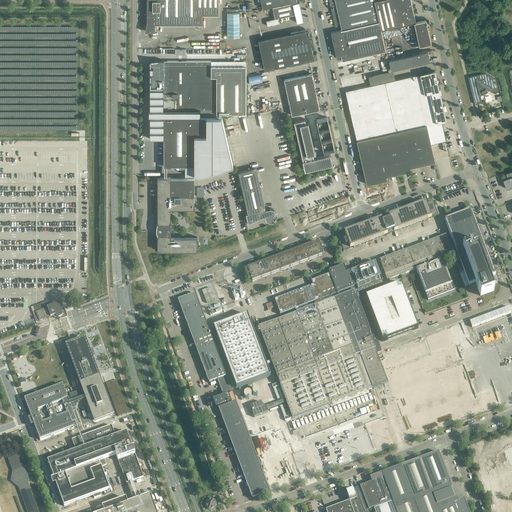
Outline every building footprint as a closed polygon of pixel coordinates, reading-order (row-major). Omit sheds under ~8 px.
[(146,0),(147,2),(144,0),(143,0),(144,10),(147,7),(147,21),(145,31),(155,32),(155,24),(194,24),(194,28),(202,28),(202,15),(219,15),(218,0),(146,0)] [(334,0),(329,0),(335,26),(340,24),(334,0)] [(334,0),(340,24),(341,30),(379,21),(374,1),(374,0),(334,0)] [(377,0),(374,1),(381,30),(415,22),(410,0),(377,0)] [(299,2),(292,3),(295,14),(297,23),(303,21),(302,13),(299,2)] [(292,3),(272,7),(275,19),(278,18),(295,14),(292,3)] [(239,13),(227,13),(227,37),(239,37),(239,13)] [(414,22),(417,38),(419,46),(431,43),(426,20),(414,22)] [(341,30),(331,32),(336,57),(341,56),(342,60),(385,51),(379,21),(341,30)] [(307,29),(268,38),(274,68),(314,59),(311,45),(312,41),(309,38),(307,29)] [(268,38),(258,40),(264,70),(274,68),(268,38)] [(428,51),(389,60),(391,70),(430,61),(428,51)] [(150,112),(149,112),(149,113),(149,115),(151,115),(152,115),(155,115),(215,115),(217,115),(237,115),(246,115),(246,75),(246,66),(228,66),(211,66),(211,63),(211,61),(185,61),(178,61),(163,61),(151,61),(151,82),(151,112),(150,112)] [(434,71),(420,74),(415,75),(426,124),(436,122),(441,120),(445,120),(443,108),(444,108),(444,105),(442,105),(439,94),(441,93),(440,88),(438,89),(436,81),(438,81),(438,79),(436,79),(434,71)] [(485,72),(468,77),(475,104),(482,102),(480,94),(482,93),(483,93),(488,91),(487,90),(490,89),(490,91),(498,90),(496,79),(485,72)] [(312,73),(284,79),(292,115),(319,109),(312,73)] [(260,74),(248,77),(250,84),(262,82),(260,74)] [(415,75),(345,91),(357,140),(426,125),(426,124),(415,75)] [(151,115),(149,115),(149,116),(149,119),(151,119),(151,135),(151,140),(157,140),(157,157),(157,163),(157,166),(160,166),(162,166),(164,166),(165,166),(166,166),(169,166),(171,166),(171,165),(185,165),(185,170),(185,175),(200,175),(206,173),(214,171),(233,165),(230,151),(224,127),(222,119),(220,119),(217,119),(217,116),(217,115),(215,115),(155,115),(152,115),(151,115)] [(327,117),(316,120),(323,152),(334,149),(327,117)] [(305,119),(294,121),(303,160),(302,160),(305,170),(332,164),(330,154),(314,158),(312,153),(314,153),(307,122),(305,122),(305,119)] [(436,122),(426,124),(426,125),(431,143),(446,140),(441,120),(436,122)] [(426,125),(357,140),(367,184),(387,180),(386,176),(411,171),(410,167),(435,162),(431,143),(426,125)] [(256,167),(238,171),(248,213),(264,209),(256,167)] [(503,179),(506,188),(511,186),(511,175),(507,178),(503,179)] [(171,177),(157,177),(157,223),(156,227),(157,235),(157,251),(197,250),(197,249),(197,245),(199,245),(199,244),(199,243),(199,242),(197,242),(197,237),(171,237),(171,209),(195,209),(195,200),(194,200),(194,178),(171,178),(171,177)] [(388,218),(385,219),(391,234),(398,231),(397,231),(428,220),(438,216),(433,201),(426,204),(425,202),(422,204),(422,205),(412,209),(413,210),(409,211),(408,209),(409,209),(408,209),(410,208),(409,208),(408,208),(407,208),(406,208),(405,208),(405,209),(404,209),(404,210),(403,210),(403,211),(405,210),(405,211),(392,216),(392,215),(388,216),(388,218)] [(248,213),(246,214),(248,224),(252,222),(264,218),(266,220),(268,220),(269,221),(271,220),(272,220),(273,219),(275,218),(276,216),(276,214),(276,213),(275,212),(274,211),(273,209),(270,208),(268,208),(264,209),(248,213)] [(464,271),(469,285),(475,282),(463,248),(476,243),(489,277),(493,275),(495,275),(471,210),(444,220),(452,240),(464,271)] [(345,234),(338,237),(343,251),(354,247),(384,236),(391,234),(385,219),(382,220),(381,219),(378,220),(378,222),(365,227),(365,225),(366,224),(365,224),(364,224),(363,224),(362,224),(362,225),(361,225),(360,226),(359,227),(361,226),(361,227),(362,229),(359,230),(358,229),(348,233),(348,231),(344,233),(345,234)] [(452,240),(448,242),(446,236),(445,236),(418,246),(407,250),(406,251),(413,270),(416,269),(443,259),(453,255),(454,258),(455,259),(459,272),(464,271),(452,240)] [(318,242),(304,248),(309,261),(323,256),(324,256),(318,242)] [(475,282),(480,296),(494,291),(492,286),(497,284),(496,281),(498,281),(496,276),(494,277),(493,275),(489,277),(476,243),(463,248),(475,282)] [(309,261),(304,248),(295,251),(300,264),(309,261)] [(300,264),(295,251),(285,255),(290,268),(300,264)] [(406,251),(369,265),(376,284),(413,270),(406,251)] [(290,268),(285,255),(276,258),(281,271),(290,268)] [(281,271),(276,258),(266,262),(271,275),(281,271)] [(443,259),(416,269),(425,293),(452,283),(443,259)] [(271,275),(266,262),(257,265),(262,279),(271,275)] [(262,279),(257,265),(248,269),(247,268),(247,269),(252,282),(253,282),(252,282),(262,279)] [(331,279),(338,298),(339,297),(353,292),(360,290),(360,292),(371,288),(377,286),(376,284),(369,265),(354,270),(346,273),(331,279)] [(344,266),(329,271),(329,273),(331,279),(346,273),(344,266)] [(310,278),(310,279),(313,286),(320,305),(338,298),(331,279),(329,273),(311,280),(310,278)] [(417,327),(400,283),(364,297),(381,341),(417,327)] [(452,283),(425,293),(428,300),(454,290),(452,283)] [(313,286),(289,294),(295,309),(296,313),(320,305),(313,286)] [(206,303),(215,300),(211,288),(202,291),(206,303)] [(353,292),(339,297),(357,346),(371,340),(353,292)] [(195,294),(178,300),(209,383),(217,380),(226,376),(195,294)] [(289,294),(274,300),(280,315),(295,309),(289,294)] [(320,305),(296,313),(314,362),(357,346),(339,297),(338,298),(320,305)] [(47,301),(33,306),(39,321),(56,315),(57,317),(59,318),(62,317),(63,315),(65,314),(63,309),(61,310),(58,304),(50,307),(47,301)] [(276,376),(314,362),(296,313),(258,328),(271,362),(272,365),(276,376)] [(266,364),(247,314),(213,327),(236,389),(270,376),(267,367),(272,365),(271,362),(266,364)] [(101,334),(90,337),(93,346),(104,342),(101,334)] [(85,395),(88,402),(88,403),(88,404),(88,405),(89,405),(92,413),(92,414),(92,415),(93,416),(95,420),(112,414),(108,404),(109,404),(109,403),(108,402),(107,401),(104,394),(105,393),(105,392),(104,392),(104,391),(103,391),(100,383),(101,383),(101,382),(101,381),(100,381),(100,380),(99,380),(96,373),(97,372),(97,371),(96,371),(96,370),(95,370),(93,362),(93,361),(93,360),(92,360),(92,359),(91,359),(90,356),(93,355),(91,349),(88,350),(87,347),(87,346),(87,345),(87,344),(86,344),(84,339),(67,346),(69,350),(68,350),(68,351),(68,352),(69,352),(69,353),(70,353),(73,360),(72,361),(72,362),(72,363),(73,363),(74,363),(76,371),(76,372),(76,373),(77,374),(78,374),(80,381),(80,382),(80,383),(80,384),(81,384),(84,392),(84,393),(84,394),(85,395)] [(371,340),(357,346),(360,355),(375,350),(371,340)] [(357,346),(314,362),(318,371),(360,355),(357,346)] [(375,350),(360,355),(373,388),(387,383),(375,350)] [(318,371),(330,404),(373,388),(360,355),(318,371)] [(278,380),(280,385),(318,371),(314,362),(276,376),(278,380)] [(318,371),(280,385),(292,418),(330,404),(318,371)] [(226,376),(217,380),(224,396),(232,393),(226,376)] [(63,385),(24,399),(31,417),(40,414),(37,408),(67,397),(63,385)] [(224,396),(215,400),(252,499),(270,492),(232,393),(224,396)] [(31,417),(28,418),(31,426),(34,425),(40,441),(81,425),(76,411),(73,412),(72,411),(76,410),(73,404),(70,405),(69,402),(67,397),(37,408),(40,414),(31,417)] [(112,426),(72,440),(76,451),(110,438),(115,436),(112,426)] [(76,451),(48,461),(49,465),(52,473),(54,478),(105,459),(116,455),(122,472),(127,484),(130,483),(131,486),(132,489),(134,493),(136,500),(132,502),(129,503),(128,503),(127,504),(126,498),(102,507),(103,508),(104,511),(156,511),(155,508),(150,495),(138,500),(136,492),(135,492),(134,489),(133,486),(132,482),(143,478),(133,449),(131,445),(131,444),(134,443),(131,436),(129,437),(128,438),(126,432),(115,436),(110,438),(76,451)] [(477,450),(471,453),(483,486),(489,484),(491,488),(503,484),(487,441),(475,446),(477,450)] [(401,466),(382,473),(396,511),(467,511),(463,501),(457,503),(450,484),(448,478),(438,452),(421,458),(401,466)] [(17,455),(8,459),(12,471),(22,468),(17,455)] [(54,478),(51,479),(53,485),(56,484),(64,506),(93,496),(94,499),(101,496),(100,493),(109,490),(104,476),(107,475),(106,472),(103,473),(101,467),(107,465),(105,459),(54,478)] [(12,471),(11,481),(18,487),(20,493),(25,506),(27,511),(38,511),(35,502),(30,489),(28,484),(30,474),(22,468),(12,471)] [(370,478),(372,483),(380,506),(392,501),(382,473),(370,478)] [(372,483),(360,487),(368,510),(380,506),(372,483)] [(18,511),(10,485),(0,487),(0,506),(1,511),(18,511)] [(368,511),(359,487),(353,490),(361,511),(368,511)] [(346,492),(349,501),(349,502),(353,511),(361,511),(353,490),(346,492)] [(506,511),(501,498),(492,502),(496,511),(506,511)] [(211,499),(208,500),(207,500),(205,504),(207,508),(210,510),(215,508),(216,505),(214,500),(211,499)] [(349,501),(326,510),(326,511),(353,511),(349,502),(349,501)] [(374,509),(375,511),(395,511),(392,502),(374,509)]
